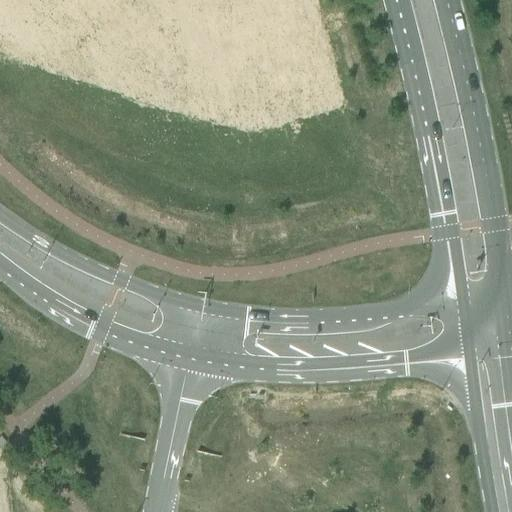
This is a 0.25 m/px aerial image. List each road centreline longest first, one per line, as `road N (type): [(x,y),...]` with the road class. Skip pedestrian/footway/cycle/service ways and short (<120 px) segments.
road 1 (secondary): [(506,330),(494,227),(446,0)]
road 2 (secondary): [(394,0),(462,306)]
road 3 (tertiary): [(187,361),(317,373),(469,360)]
road 4 (tertiary): [(462,306),(307,319),(199,310)]
road 5 (tertiary): [(199,310),(120,284),(0,217)]
road 6 (tertiary): [(0,267),(100,333),(187,361)]
road 7 (unclassified): [(156,511),(187,361)]
road 8 (secondary): [(469,360),(491,511)]
